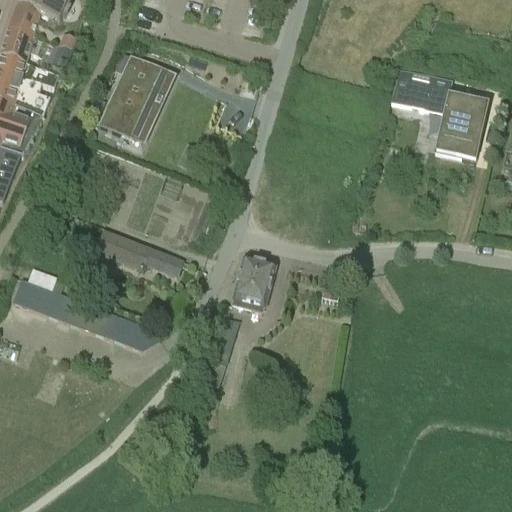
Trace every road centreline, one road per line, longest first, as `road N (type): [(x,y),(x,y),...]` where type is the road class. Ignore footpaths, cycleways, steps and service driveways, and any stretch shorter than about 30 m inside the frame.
road 1 (residential): [(511,262),(423,252),(329,259),(239,234)]
road 2 (residential): [(239,234),(301,0)]
road 3 (residential): [(168,389),(239,234)]
